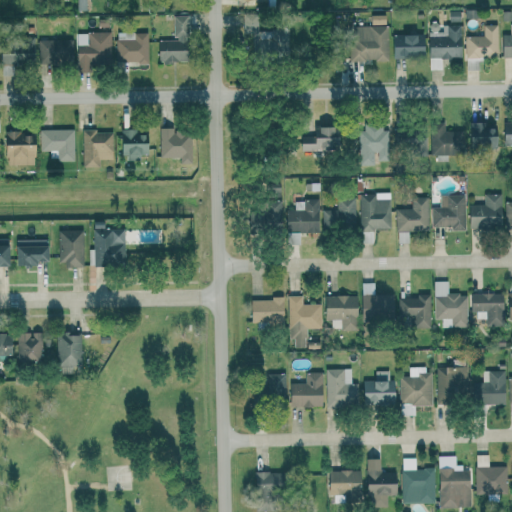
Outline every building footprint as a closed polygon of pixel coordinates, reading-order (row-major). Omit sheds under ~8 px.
[(287,29),(256,28),(257,13),(242,13),(241,33),(250,33),(250,53),(286,54),(287,29)] [(383,14),(368,14),(368,24),(383,25),(383,14)] [(172,15),(171,36),(185,36),(186,15),(172,15)] [(459,24),(439,24),(439,22),(427,22),(428,69),(440,69),(440,57),(460,57),(459,24)] [(500,56),(511,56),(511,22),(509,23),(509,34),(500,34),(500,56)] [(482,35),(464,35),(464,57),(497,56),(496,24),(482,24),(482,35)] [(350,25),(349,60),(387,60),(387,25),(350,25)] [(75,31),(75,71),(90,71),(89,61),(109,61),(109,31),(75,31)] [(115,61),(146,61),(146,31),(115,31),(115,61)] [(421,56),(422,34),(391,33),(390,56),(421,56)] [(32,35),(14,36),(14,45),(0,45),(0,61),(33,61),(32,35)] [(72,39),(36,38),(36,63),(71,64),(72,39)] [(185,61),(184,39),(156,39),(156,61),(185,61)] [(493,145),(493,126),(483,127),(483,121),(467,121),(467,146),(493,145)] [(511,144),(511,154),(511,122),(501,122),(502,144),(511,144)] [(441,130),(441,124),(429,124),(430,153),(463,152),(462,129),(441,130)] [(311,135),(299,135),(298,150),(335,151),(336,126),(311,125),(311,135)] [(386,160),(385,125),(357,126),(358,164),(374,164),(374,160),(386,160)] [(38,129),(39,150),(48,150),(48,160),(73,159),(72,128),(38,129)] [(134,128),(118,128),(118,157),(146,156),(146,131),(135,131),(134,128)] [(178,156),(179,163),(190,162),(189,128),(158,129),(158,156),(178,156)] [(425,154),(424,128),(393,129),(394,155),(425,154)] [(82,167),(98,166),(98,159),(112,159),(111,130),(81,130),(82,167)] [(4,165),(33,164),(32,131),(3,131),(4,165)] [(389,227),(389,192),(358,192),(359,242),(372,242),(371,228),(389,227)] [(439,206),(430,206),(431,226),(451,225),(451,230),(464,229),(463,193),(438,194),(439,206)] [(482,204),(467,203),(467,227),(499,228),(500,193),(483,193),(482,204)] [(394,208),(395,230),(428,230),(427,196),(411,196),(411,208),(394,208)] [(321,209),(321,228),(354,228),(353,197),(335,197),(335,209),(321,209)] [(280,200),(254,199),(253,228),(278,229),(280,200)] [(285,244),(297,243),(297,232),(317,231),(316,199),(293,199),(293,209),(284,209),(285,244)] [(122,227),(91,228),(92,265),(124,264),(122,227)] [(81,229),(56,229),(57,265),(82,264),(81,229)] [(45,238),(13,238),(13,264),(33,264),(33,260),(45,261),(45,238)] [(466,293),(447,293),(447,280),(432,281),(433,319),(440,318),(441,327),(466,326),(466,293)] [(392,294),(372,293),(373,282),(361,282),(360,318),(391,319),(392,294)] [(320,303),(301,303),(301,294),(286,295),(288,338),(293,338),(293,347),(305,347),(304,328),(321,327),(320,303)] [(330,329),(354,328),(353,294),(323,295),(323,319),(330,319),(330,329)] [(429,327),(429,294),(416,294),(416,298),(397,297),(397,316),(412,316),(412,327),(429,327)] [(248,298),(249,323),(282,322),(281,298),(248,298)] [(15,361),(40,362),(40,332),(16,331),(15,361)] [(80,332),(55,333),(56,373),(71,372),(71,367),(80,367),(80,332)] [(435,366),(436,393),(466,393),(465,365),(435,366)] [(399,415),(414,415),(414,405),(429,405),(429,366),(408,366),(408,375),(399,375),(399,415)] [(349,367),(324,368),(325,408),(357,407),(356,382),(350,383),(349,367)] [(361,402),(393,402),(392,379),(388,379),(388,369),(374,370),(374,379),(360,380),(361,402)] [(503,403),(503,369),(481,370),(481,381),(471,382),(471,404),(503,403)] [(319,371),(303,371),(303,382),(287,382),(288,406),(320,405),(319,371)] [(505,465),(487,466),(487,454),(474,454),(475,494),(487,494),(487,501),(497,500),(497,493),(505,493),(505,465)] [(454,455),(436,455),(438,507),(469,506),(468,466),(454,467),(454,455)] [(414,457),(400,457),(400,502),(433,502),(433,467),(414,468),(414,457)] [(327,469),(326,493),(358,493),(359,470),(327,469)] [(392,470),(363,471),(364,495),(393,494),(392,470)] [(254,471),(253,511),(265,511),(266,492),(275,492),(276,471),(254,471)]
